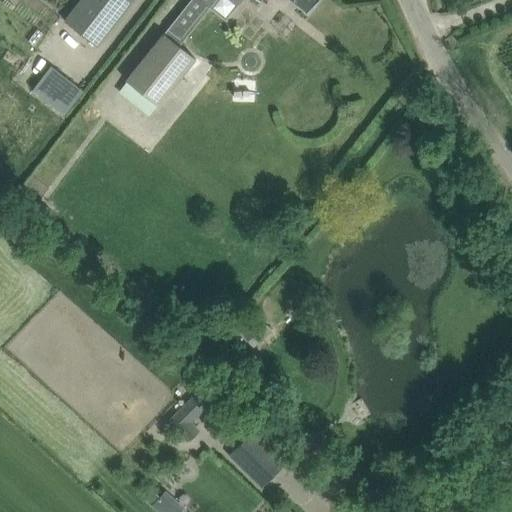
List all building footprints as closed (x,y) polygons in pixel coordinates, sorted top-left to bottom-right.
[(132,0),(81,0),(65,21),(97,46),(132,0)] [(165,34),(128,81),(157,104),(159,106),(196,59),(179,45),(182,40),(183,41),(210,8),(226,21),(240,3),(242,0),(257,0),(260,2),(261,0),(292,0),(296,2),(308,12),(316,3),(318,0),(191,0),(168,30),(165,34)] [(62,115),(83,92),(51,64),(30,88),(62,115)] [(39,201),(29,214),(39,222),(50,209),(39,201)] [(185,428),(210,404),(197,391),(172,415),(185,428)] [(276,415),(269,424),(277,431),(284,422),(276,415)] [(254,430),(229,456),(261,488),(287,463),(254,430)] [(166,491),(152,506),(159,511),(178,511),(184,506),(166,491)]
